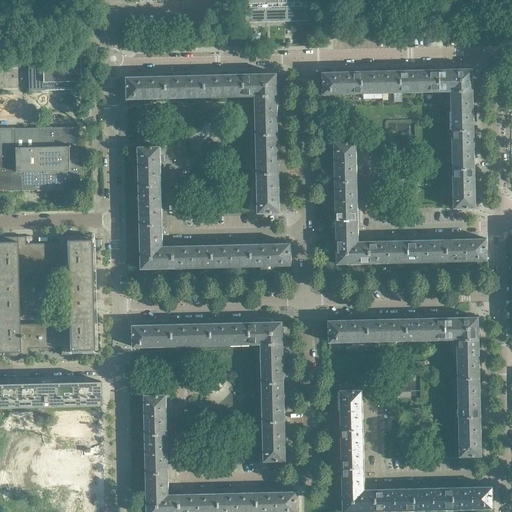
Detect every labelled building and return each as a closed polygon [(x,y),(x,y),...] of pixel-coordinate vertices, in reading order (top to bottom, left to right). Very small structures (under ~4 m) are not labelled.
[(311,21),(310,0),(245,0),(246,22),(311,21)] [(81,89),(80,55),(28,56),(28,91),(81,89)] [(441,91),(440,69),(401,70),(402,92),(441,91)] [(474,91),(473,69),(440,69),(441,91),(452,91),(474,91)] [(402,92),(401,70),(362,71),(363,93),(402,92)] [(363,93),(362,71),(323,72),(324,94),(363,93)] [(278,96),(277,73),(244,74),(245,96),(256,96),(278,96)] [(245,96),(244,74),(205,75),(206,97),(245,96)] [(206,97),(205,75),(167,76),(167,98),(206,97)] [(167,98),(167,76),(127,77),(128,99),(167,98)] [(474,130),(474,91),(452,91),(453,130),(474,130)] [(279,134),(278,96),(256,96),(257,135),(279,134)] [(0,180),(0,190),(79,189),(78,170),(82,170),(82,151),(82,150),(78,151),(77,127),(14,128),(0,128),(0,158),(15,158),(15,171),(9,171),(9,177),(2,181),(0,180)] [(475,168),(474,130),(453,130),(453,169),(475,168)] [(279,173),(279,134),(257,135),(257,174),(279,173)] [(358,182),(357,141),(335,142),(336,182),(358,182)] [(162,186),(161,158),(161,146),(139,147),(140,187),(162,186)] [(476,208),(476,177),(475,168),(453,169),(454,208),(476,208)] [(280,212),(280,181),(279,173),(257,174),(258,213),(280,212)] [(359,221),(358,182),(336,182),(337,221),(359,221)] [(163,225),(162,186),(140,187),(141,226),(163,225)] [(370,263),(370,241),(359,241),(359,221),(337,221),(338,264),(370,263)] [(174,268),(174,246),(163,246),(163,225),(141,226),(142,269),(174,268)] [(61,347),(61,355),(93,354),(93,336),(97,336),(97,322),(92,322),(92,312),(91,266),(95,266),(95,252),(91,252),(90,235),(58,235),(58,243),(25,244),(25,236),(0,236),(0,356),(28,355),(28,348),(61,347)] [(487,260),(487,238),(447,239),(448,261),(487,260)] [(448,261),(447,239),(409,240),(409,262),(448,261)] [(100,248),(100,240),(92,240),(92,248),(100,248)] [(409,262),(409,240),(370,241),(370,263),(409,262)] [(292,265),(291,243),(252,244),(252,266),(292,265)] [(252,266),(252,244),(213,245),(213,267),(252,266)] [(213,267),(213,245),(174,246),(174,268),(213,267)] [(446,339),(446,317),(407,318),(408,340),(446,339)] [(479,339),(479,317),(446,317),(446,339),(458,339),(479,339)] [(408,340),(407,318),(368,319),(369,341),(408,340)] [(369,341),(368,319),(329,320),(330,342),(369,341)] [(284,343),(283,321),(250,322),(251,344),(262,344),(284,343)] [(251,344),(250,322),(211,323),(212,345),(251,344)] [(212,345),(211,323),(172,324),(173,346),(212,345)] [(173,346),(172,324),(133,325),(134,347),(173,346)] [(480,378),(479,339),(458,339),(458,378),(480,378)] [(284,382),(284,343),(262,344),(263,383),(284,382)] [(481,416),(480,378),(458,378),(459,417),(481,416)] [(0,407),(101,405),(100,381),(67,382),(61,382),(29,383),(23,383),(0,383),(0,407)] [(285,421),(284,382),(263,383),(263,422),(285,421)] [(364,430),(363,407),(363,389),(341,390),(342,430),(364,430)] [(168,434),(167,394),(145,395),(146,435),(168,434)] [(482,456),(481,424),(481,416),(459,417),(460,456),(482,456)] [(286,460),(286,429),(285,421),(263,422),(264,461),(286,460)] [(104,511),(103,422),(78,422),(79,448),(57,448),(57,468),(79,468),(80,511),(104,511)] [(365,468),(364,430),(342,430),(343,469),(365,468)] [(169,473),(168,434),(146,435),(147,474),(169,473)] [(376,511),(376,489),(365,489),(365,468),(343,469),(344,511),(376,511)] [(180,511),(180,494),(169,494),(169,473),(147,474),(147,511),(180,511)] [(494,508),(493,486),(453,487),(454,509),(494,508)] [(454,509),(453,487),(415,488),(415,510),(454,509)] [(415,510),(415,488),(376,489),(376,511),(415,510)] [(297,511),(297,491),(258,492),(258,511),(297,511)] [(258,511),(258,492),(219,493),(219,511),(258,511)] [(219,511),(219,493),(180,494),(180,511),(219,511)]
